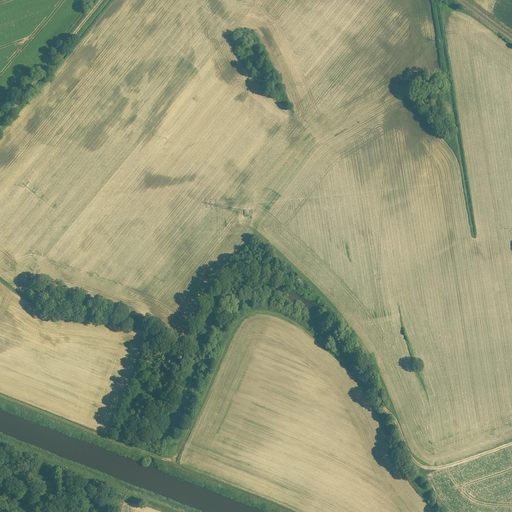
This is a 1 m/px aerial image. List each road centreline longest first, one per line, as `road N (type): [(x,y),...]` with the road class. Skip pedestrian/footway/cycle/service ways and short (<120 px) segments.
road 1 (track): [(161,459),(174,457),(255,311),(309,334),(373,390),(423,468),(511,444)]
road 2 (residential): [(0,126),(102,0)]
